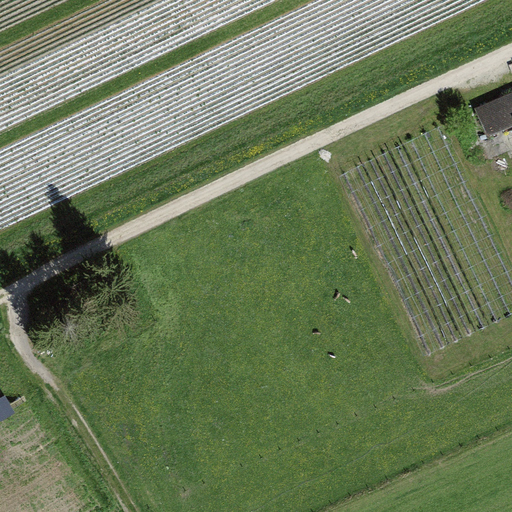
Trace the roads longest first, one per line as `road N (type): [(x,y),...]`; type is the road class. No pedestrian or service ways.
road 1 (track): [(0,309),(511,56)]
road 2 (track): [(5,306),(134,511)]
